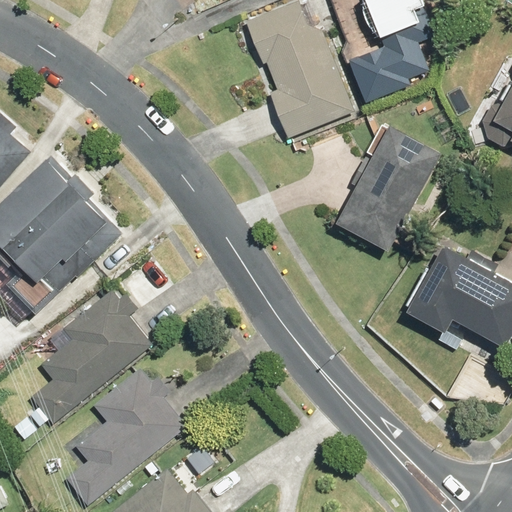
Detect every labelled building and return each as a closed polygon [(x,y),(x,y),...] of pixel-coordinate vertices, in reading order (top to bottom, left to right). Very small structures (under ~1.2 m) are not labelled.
[(308,0),(303,0),(244,21),(259,65),(266,62),(276,91),(266,94),(282,140),(353,115),(321,23),(337,17),(331,0),(327,0),(311,6),(308,0)] [(360,0),(377,40),(340,56),(362,107),(435,76),(427,57),(453,46),(434,0),(360,0)] [(511,63),(511,65),(511,67),(510,69),(510,71),(510,73),(511,75),(511,77),(511,79),(487,123),(511,136),(507,145),(511,147),(511,63)] [(0,111),(0,182),(30,151),(11,133),(16,127),(0,111)] [(437,155),(383,126),(329,225),(384,255),(437,155)] [(51,151),(0,195),(0,251),(19,274),(8,284),(32,311),(122,232),(51,151)] [(511,322),(511,283),(436,242),(400,310),(440,331),(445,321),(498,349),(511,322)] [(111,288),(47,334),(34,345),(45,359),(37,366),(49,380),(30,396),(53,423),(150,344),(128,313),(135,308),(125,294),(118,299),(111,288)] [(137,366),(90,403),(105,421),(74,446),(85,460),(64,477),(85,503),(185,424),(163,396),(166,394),(154,379),(150,383),(137,366)] [(164,466),(105,511),(209,511),(191,489),(186,494),(164,466)] [(0,507),(10,503),(0,483),(0,507)]
